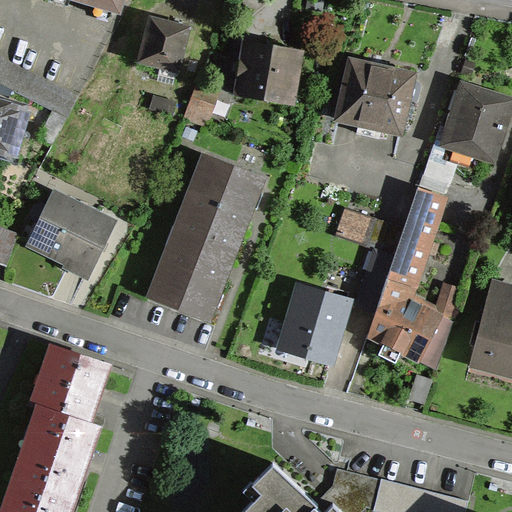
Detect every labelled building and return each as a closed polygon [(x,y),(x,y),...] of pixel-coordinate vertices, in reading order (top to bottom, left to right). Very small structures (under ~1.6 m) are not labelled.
[(84,0),(119,10),(121,0),(84,0)] [(189,28),(152,19),(141,60),(162,66),(160,74),(176,78),(189,28)] [(241,74),(238,93),(293,102),(301,52),(246,43),(243,61),(240,61),(238,74),(241,74)] [(0,54),(0,62),(76,102),(79,95),(0,54)] [(415,74),(351,60),(337,119),(360,124),(358,133),(379,138),(381,128),(402,133),(415,74)] [(76,102),(0,62),(0,83),(55,112),(66,117),(68,118),(76,102)] [(199,80),(184,116),(207,125),(221,88),(199,80)] [(511,101),(463,85),(445,143),(493,158),(511,101)] [(0,99),(0,153),(8,156),(8,153),(16,156),(30,110),(22,108),(22,106),(0,99)] [(63,124),(66,117),(55,112),(51,119),(63,124)] [(53,144),(63,124),(51,119),(41,138),(53,144)] [(163,276),(154,298),(208,319),(225,276),(220,275),(225,264),(229,266),(247,219),(243,217),(247,207),(251,208),(263,177),(209,156),(200,179),(198,178),(188,205),(190,206),(173,249),(171,248),(160,275),(163,276)] [(424,173),(420,185),(445,193),(449,181),(424,173)] [(376,311),(368,334),(437,369),(453,320),(449,318),(437,312),(412,300),(418,283),(415,281),(425,251),(433,254),(437,243),(429,241),(443,197),(418,188),(405,227),(395,256),(376,311)] [(113,223),(54,194),(48,207),(42,204),(39,204),(36,205),(34,207),(33,210),(33,214),(34,219),(50,226),(40,246),(67,259),(63,266),(86,277),(99,251),(101,252),(107,240),(105,239),(113,223)] [(395,256),(405,227),(376,218),(366,246),(377,249),(395,256)] [(17,235),(0,228),(0,260),(7,263),(17,235)] [(376,311),(395,256),(377,249),(357,304),(376,311)] [(511,286),(493,282),(473,356),(511,366),(511,286)] [(309,355),(331,362),(350,299),(300,284),(289,322),(294,324),(288,343),(311,350),(309,355)] [(446,285),(437,312),(449,318),(459,290),(446,285)] [(41,406),(4,511),(67,511),(99,425),(88,421),(108,364),(54,345),(34,403),(41,406)] [(261,490),(240,511),(343,511),(333,502),(324,511),(321,511),(316,507),(319,503),(273,461),(253,483),(261,490)] [(347,471),(341,494),(333,502),(343,511),(359,511),(367,505),(373,509),(381,479),(347,471)] [(465,511),(469,500),(381,478),(381,479),(373,509),(383,511),(465,511)]
